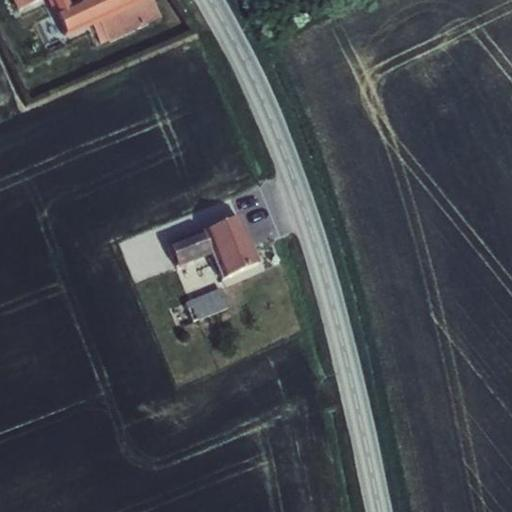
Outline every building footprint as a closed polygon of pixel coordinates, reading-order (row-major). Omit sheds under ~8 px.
[(62,2),(61,0),(21,0),(29,17),(62,2)] [(111,0),(69,18),(46,28),(56,50),(130,21),(133,29),(169,14),(163,0),(111,0)] [(62,2),(29,17),(36,32),(46,28),(69,18),(62,2)] [(159,283),(167,280),(177,276),(202,266),(211,290),(254,274),(238,229),(152,259),(159,283)] [(221,316),(214,297),(178,311),(186,330),(221,316)]
